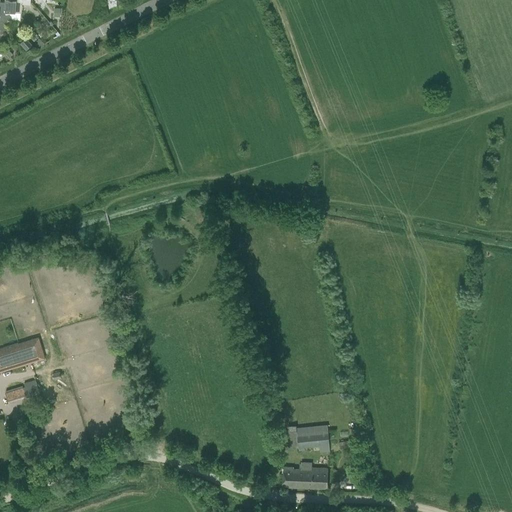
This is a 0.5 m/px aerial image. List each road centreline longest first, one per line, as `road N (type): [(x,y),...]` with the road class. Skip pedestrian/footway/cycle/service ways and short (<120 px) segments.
road 1 (track): [(436,511),(247,492),(157,456)]
road 2 (tertiary): [(0,86),(169,0)]
road 3 (track): [(157,456),(113,453),(0,491)]
